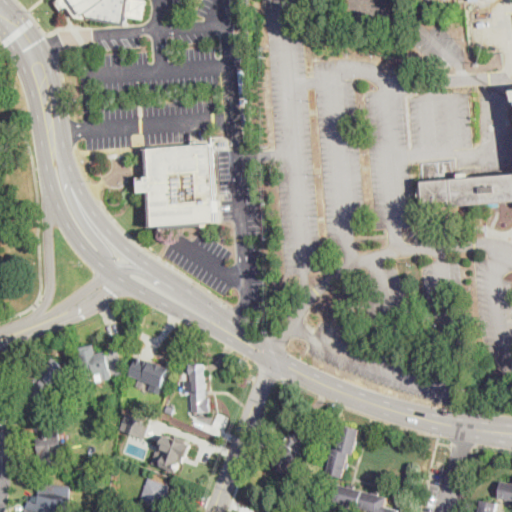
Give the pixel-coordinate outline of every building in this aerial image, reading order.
[(148,0),(144,19),(128,16),(126,25),(76,16),(70,7),(63,12),(57,2),(59,0),(148,0)] [(219,222),(154,227),(151,191),(141,192),(141,179),(148,178),(148,177),(150,176),(148,148),(213,144),(219,222)] [(511,201),(497,203),(494,203),(428,208),(427,196),(422,197),(421,187),(422,187),(426,186),(425,163),(453,161),(454,179),(493,176),(511,174),(511,201)] [(95,344),(97,351),(107,349),(108,352),(119,349),(121,360),(123,360),(126,374),(117,376),(117,373),(113,374),(114,377),(105,379),(105,380),(87,384),(79,347),(95,344)] [(179,365),(171,363),(162,398),(135,391),(136,388),(131,387),(136,366),(148,369),(150,361),(155,362),(160,344),(182,350),(179,365)] [(72,373),(41,410),(27,398),(42,380),(39,378),(42,375),(41,374),(55,358),(72,373)] [(207,398),(211,398),(211,411),(193,412),(193,392),(187,392),(187,381),(193,381),(193,374),(190,374),(190,364),(206,364),(207,398)] [(147,437),(122,428),(128,412),(152,422),(147,437)] [(65,465),(43,467),(42,453),(40,454),(38,438),(45,437),(44,423),(60,421),(65,465)] [(355,454),(351,453),(345,477),(329,473),(335,449),(339,450),(346,425),(362,429),(355,454)] [(311,435),(301,450),(299,448),(297,450),(304,455),(290,476),(271,463),(291,435),(294,438),(301,428),(311,435)] [(192,443),(185,462),(180,460),(176,470),(153,462),(157,450),(160,450),(166,433),(192,443)] [(168,507),(164,506),(161,511),(148,511),(149,510),(140,506),(151,477),(172,486),(170,493),(173,494),(168,507)] [(511,481),(511,499),(500,497),(504,480),(511,481)] [(401,511),(380,511),(336,500),(341,484),(390,497),(387,506),(402,510),(401,511)] [(72,507),(71,511),(34,511),(39,486),(61,491),(58,505),(72,507)] [(497,511),(480,511),(483,500),(499,503),(497,511)]
